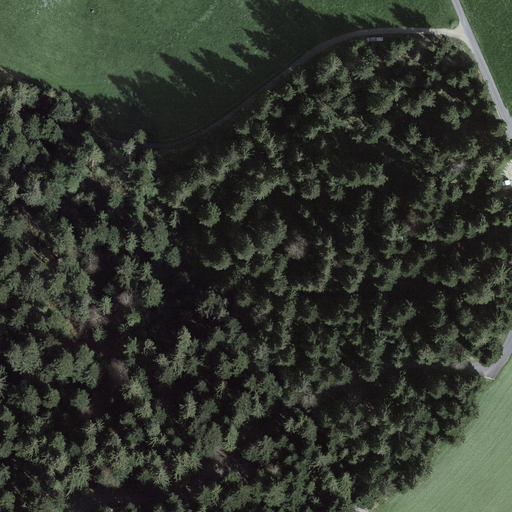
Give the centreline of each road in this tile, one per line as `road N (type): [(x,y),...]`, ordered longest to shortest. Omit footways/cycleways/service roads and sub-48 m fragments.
road 1 (track): [(511,338),(499,358),(481,366),(371,368),(303,401),(197,490),(96,503),(81,511)]
road 2 (track): [(456,0),(511,128)]
